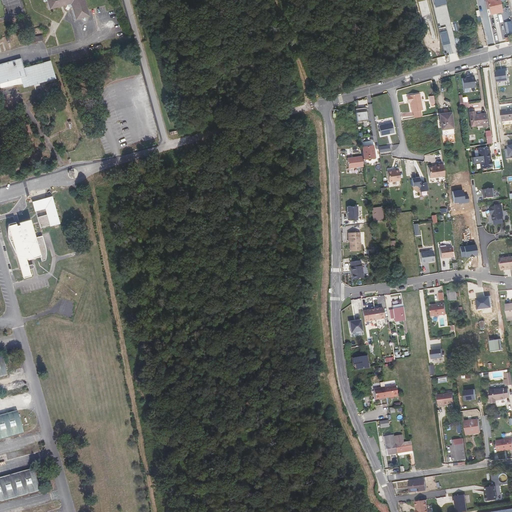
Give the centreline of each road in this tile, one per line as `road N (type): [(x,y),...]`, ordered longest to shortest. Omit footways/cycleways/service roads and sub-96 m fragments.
road 1 (unclassified): [(0,192),(282,114)]
road 2 (residential): [(335,289),(325,104),(388,83)]
road 3 (residential): [(381,478),(347,404),(335,289)]
road 4 (residential): [(335,289),(458,274),(511,281)]
road 5 (residential): [(381,478),(511,462)]
road 6 (residential): [(388,83),(511,49)]
